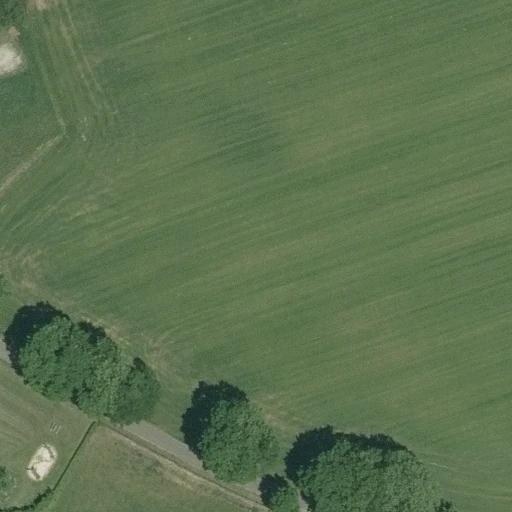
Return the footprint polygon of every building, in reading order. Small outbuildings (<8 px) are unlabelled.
[(23,440),(13,458),(20,463),(31,445),(23,440)] [(37,443),(18,465),(36,480),(55,458),(37,443)] [(0,476),(0,499),(11,487),(0,476)] [(87,511),(48,494),(39,511),(87,511)] [(150,511),(128,498),(122,509),(114,505),(109,511),(150,511)]
